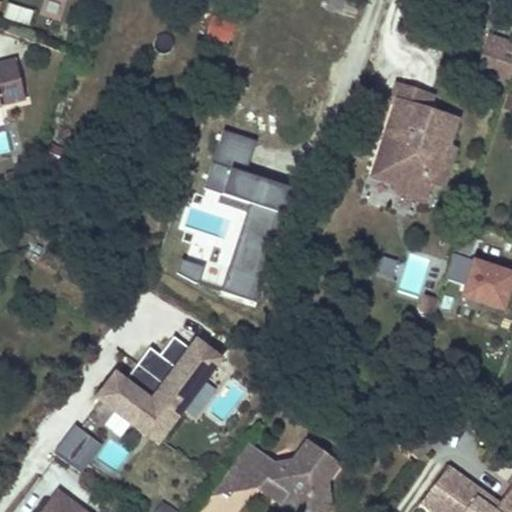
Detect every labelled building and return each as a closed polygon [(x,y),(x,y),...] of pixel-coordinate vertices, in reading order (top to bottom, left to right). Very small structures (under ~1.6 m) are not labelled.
[(323,0),(320,10),(337,15),(352,19),(357,2),(348,0),(323,0)] [(3,20),(29,28),(33,12),(8,4),(3,20)] [(212,14),(204,35),(231,45),(239,25),(212,14)] [(344,37),(321,29),(305,73),(327,81),(344,37)] [(494,51),(491,60),(511,67),(511,66),(511,48),(497,43),(494,51)] [(479,56),(491,60),(494,51),(482,47),(479,56)] [(487,72),(491,60),(479,56),(475,69),(487,72)] [(484,80),(505,87),(511,67),(491,60),(487,72),(484,80)] [(0,107),(24,101),(14,61),(0,64),(0,107)] [(393,192),(419,112),(396,105),(381,150),(388,152),(383,163),(376,165),(370,182),(390,188),(393,192)] [(453,123),(419,112),(393,192),(396,197),(421,205),(428,186),(433,188),(453,123)] [(453,123),(433,188),(442,191),(453,157),(446,155),(456,124),(453,123)] [(283,216),(292,190),(245,174),(255,143),(224,133),(205,190),(283,216)] [(388,152),(381,150),(376,165),(383,163),(388,152)] [(511,278),(511,275),(451,256),(444,279),(462,285),(458,297),(502,311),(511,278)] [(203,267),(184,260),(179,274),(196,283),(203,267)] [(447,283),(440,310),(452,313),(459,287),(447,283)] [(435,300),(421,296),(416,313),(430,317),(435,300)] [(150,401),(174,419),(182,407),(203,379),(217,359),(193,341),(187,350),(171,338),(157,357),(147,349),(136,365),(135,365),(162,385),(150,401)] [(113,375),(95,399),(155,444),(159,440),(174,419),(150,401),(162,385),(135,365),(123,383),(113,375)] [(215,388),(203,379),(182,407),(194,416),(215,388)] [(76,426),(55,453),(79,471),(100,444),(76,426)] [(335,463),(304,441),(282,469),(248,444),(212,493),(253,487),(288,511),(325,511),(328,509),(323,479),(335,463)] [(479,493),(446,468),(420,504),(430,511),(511,511),(511,489),(510,489),(497,506),(493,511),(491,511),(474,500),(479,493)] [(82,511),(56,493),(41,511),(82,511)] [(493,511),(497,506),(479,493),(474,500),(491,511),(493,511)] [(160,502),(154,511),(176,511),(178,510),(160,502)]
